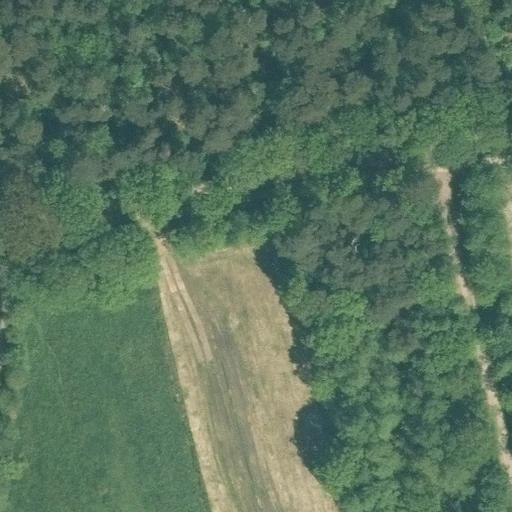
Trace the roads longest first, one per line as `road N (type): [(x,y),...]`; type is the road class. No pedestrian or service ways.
road 1 (track): [(434,151),(231,181),(0,243)]
road 2 (track): [(511,467),(434,151)]
